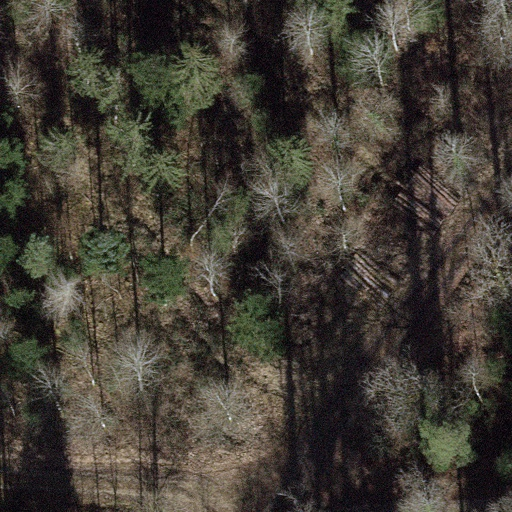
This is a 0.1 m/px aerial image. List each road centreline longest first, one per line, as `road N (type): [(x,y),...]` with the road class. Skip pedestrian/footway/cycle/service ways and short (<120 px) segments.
road 1 (track): [(0,475),(511,496)]
road 2 (track): [(511,183),(473,223),(281,511)]
